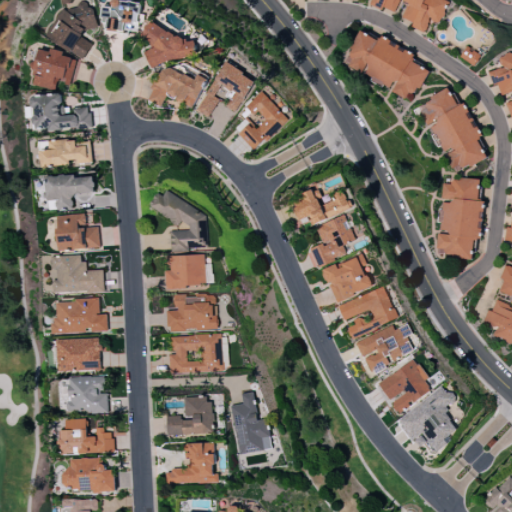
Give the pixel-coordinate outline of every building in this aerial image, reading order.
[(84,59),(93,43),(82,37),(88,27),(91,29),(101,12),(80,0),(74,12),(64,7),(47,37),(84,59)] [(106,31),(139,33),(141,10),(129,9),(130,0),(111,0),(110,7),(102,6),(102,17),(107,18),(106,31)] [(403,0),(371,0),(370,4),(397,15),(403,0)] [(401,20),(426,31),(430,20),(440,24),(450,0),(405,0),(404,3),(408,5),(401,20)] [(190,54),(183,35),(174,38),(171,29),(162,33),(159,23),(143,28),(151,49),(144,52),(150,69),(190,54)] [(344,67),(392,88),(391,92),(405,98),(408,92),(417,95),(428,69),(411,62),(415,53),(380,38),(379,40),(359,31),(344,67)] [(460,56),(467,46),(481,55),(478,59),(479,60),(477,62),(476,62),(473,66),(460,56)] [(80,61),(63,57),(64,51),(51,49),(50,51),(40,49),(32,84),(56,89),(59,77),(76,80),(80,61)] [(511,100),(506,103),(511,121),(511,52),(499,57),(502,68),(489,72),(493,85),(497,83),(501,96),(511,92),(511,100)] [(207,117),(221,91),(230,96),(225,106),(236,113),(255,79),(224,62),(196,111),(207,117)] [(193,107),(209,77),(199,72),(195,80),(164,65),(147,99),(161,106),(167,94),(193,107)] [(486,154),(476,140),(483,135),(462,103),(458,105),(447,88),(416,108),(458,173),(486,154)] [(289,119),(262,91),(239,113),(245,119),(235,129),(255,151),(289,119)] [(33,131),(91,128),(90,107),(74,108),(74,115),(64,116),(63,94),(31,95),(33,131)] [(92,162),(91,141),(78,142),(78,140),(49,141),(49,150),(40,150),(41,167),(70,165),(70,163),(92,162)] [(46,177),(47,201),(54,201),(55,210),(73,209),(72,195),(95,194),(94,175),(46,177)] [(472,259),(475,238),(479,239),(483,201),(478,201),(480,180),(452,177),(451,184),(445,184),(436,255),(472,259)] [(207,217),(167,190),(165,195),(156,195),(149,206),(177,225),(186,224),(190,227),(187,231),(170,232),(171,249),(204,248),(208,242),(207,217)] [(312,225),(351,209),(343,190),(328,196),(331,202),(320,206),(317,197),(315,198),(311,190),(302,193),(306,202),(292,208),(300,225),(310,221),(312,225)] [(100,248),(99,227),(86,228),(86,214),(56,215),(58,250),(100,248)] [(322,244),(310,248),(316,266),(347,255),(343,244),(360,238),(356,226),(349,228),(345,216),(316,226),(322,244)] [(53,293),(104,291),(103,270),(84,271),(84,255),(51,256),(52,269),(57,269),(57,280),(53,280),(53,293)] [(166,288),(206,286),(205,255),(168,256),(168,270),(165,270),(166,288)] [(335,302),(372,288),(364,266),(367,265),(364,255),(323,270),(335,302)] [(511,342),(511,267),(505,265),(501,278),(503,279),(499,292),(510,296),(508,303),(494,298),(485,324),(496,327),(493,336),(511,342)] [(343,320),(369,310),(371,316),(355,322),(356,325),(347,328),(351,338),(398,320),(385,287),(338,305),(343,320)] [(218,330),(218,316),(215,316),(214,295),(175,296),(176,310),(167,311),(168,331),(218,330)] [(99,300),(53,301),(54,333),(92,332),(107,332),(107,315),(100,315),(99,300)] [(414,353),(405,334),(401,336),(396,324),(355,343),(362,358),(365,357),(372,372),(414,353)] [(170,373),(222,372),(222,335),(171,335),(172,353),(170,353),(170,373)] [(101,370),(100,338),(57,340),(58,371),(101,370)] [(389,401),(390,400),(398,412),(431,392),(424,381),(427,379),(415,360),(377,383),(389,401)] [(108,411),(107,393),(106,393),(105,376),(67,377),(69,412),(108,411)] [(397,421),(412,441),(414,440),(419,447),(427,442),(434,451),(460,432),(443,409),(454,401),(444,386),(397,421)] [(271,449),(266,419),(258,420),(254,392),(242,394),(243,404),(231,406),(239,454),(271,449)] [(167,435),(214,434),(212,398),(184,399),(185,416),(167,416),(167,435)] [(114,452),(113,432),(104,433),(104,427),(96,428),(96,436),(88,437),(87,418),(63,419),(64,439),(60,439),(60,454),(114,452)] [(167,484),(219,482),(218,474),(214,474),(213,442),(188,443),(189,469),(166,470),(167,484)] [(115,491),(114,470),(103,471),(103,458),(70,459),(70,470),(61,470),(62,484),(70,483),(70,493),(115,491)] [(511,511),(511,476),(497,489),(495,487),(481,501),(492,511),(511,511)] [(97,511),(97,499),(63,500),(63,511),(97,511)]
